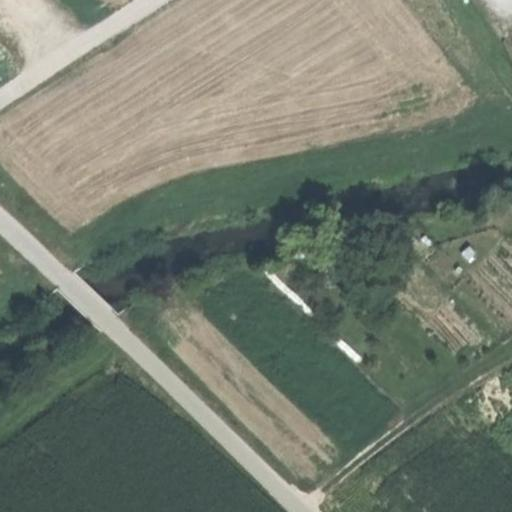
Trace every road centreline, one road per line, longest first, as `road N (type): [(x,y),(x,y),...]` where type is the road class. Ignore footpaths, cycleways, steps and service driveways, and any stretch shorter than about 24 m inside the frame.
road 1 (track): [(511,358),(410,424),(302,511)]
road 2 (track): [(0,104),(161,0)]
